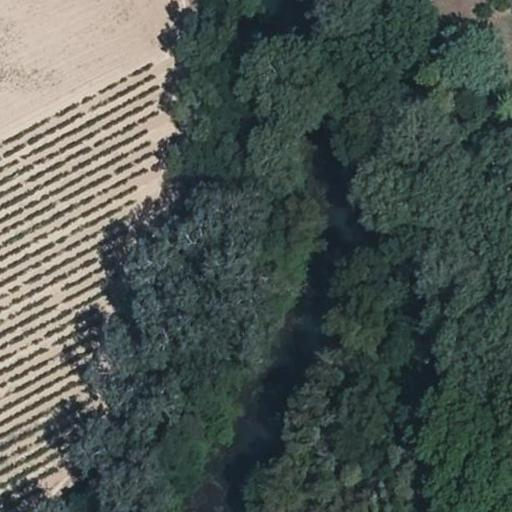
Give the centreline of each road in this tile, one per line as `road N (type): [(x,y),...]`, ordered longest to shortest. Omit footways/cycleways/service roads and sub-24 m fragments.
road 1 (track): [(33,511),(101,441),(110,415),(123,320),(163,183),(181,0)]
road 2 (track): [(182,41),(0,138)]
